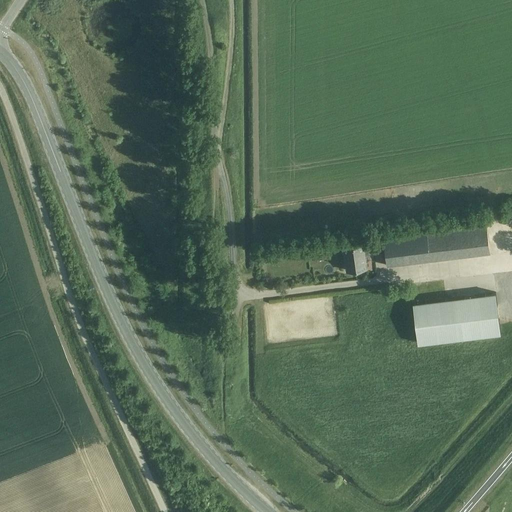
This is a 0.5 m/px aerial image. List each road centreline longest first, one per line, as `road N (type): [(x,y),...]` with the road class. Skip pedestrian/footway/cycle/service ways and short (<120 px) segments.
road 1 (tertiary): [(0,51),(26,85),(122,324),(173,408),(268,511)]
road 2 (unclassified): [(217,156),(202,0)]
road 3 (unclassified): [(231,0),(217,156)]
road 4 (unclassified): [(217,156),(234,284),(245,295)]
